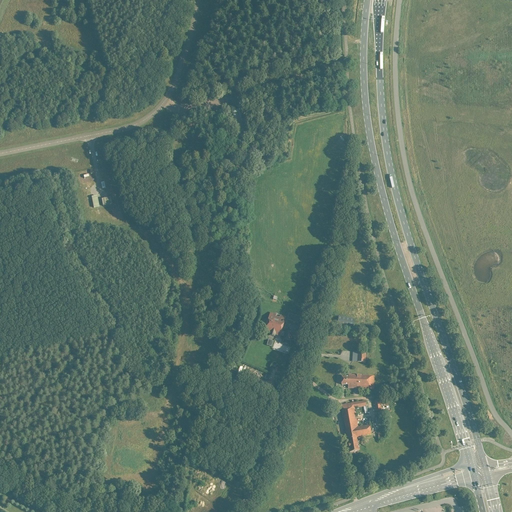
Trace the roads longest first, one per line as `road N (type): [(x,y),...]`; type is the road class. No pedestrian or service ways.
road 1 (primary): [(367,0),(363,71),(374,159),(470,464)]
road 2 (primary): [(484,463),(389,167),(379,73),(383,0)]
road 3 (unclassified): [(511,434),(494,412),(408,178),(396,95),(399,0)]
road 4 (unclassified): [(0,153),(131,127),(155,114),(171,96),(203,0)]
road 5 (residential): [(245,511),(299,375)]
